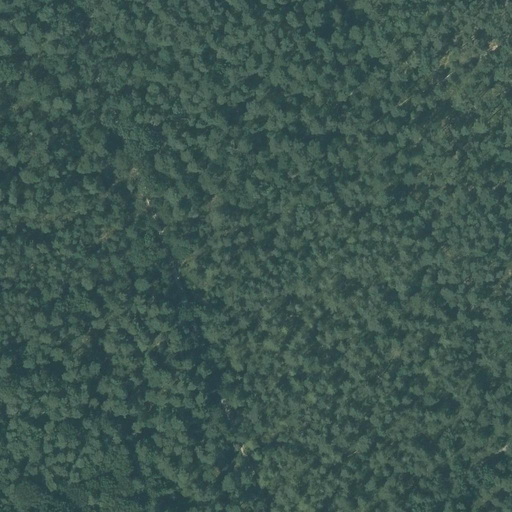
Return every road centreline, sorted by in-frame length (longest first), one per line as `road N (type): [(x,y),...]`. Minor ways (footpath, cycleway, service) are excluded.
road 1 (track): [(74,0),(269,511)]
road 2 (track): [(505,447),(396,511)]
